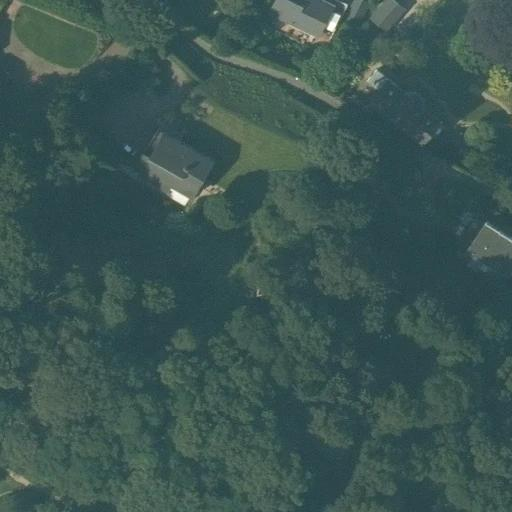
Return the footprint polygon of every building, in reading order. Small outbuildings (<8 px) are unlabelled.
[(318,35),(333,5),(323,0),(277,0),(272,12),(318,35)] [(391,0),(385,0),(373,19),(389,30),(396,20),(404,9),(402,7),(391,0)] [(389,79),(377,69),(367,81),(379,91),(371,101),(423,143),(431,133),(436,137),(445,126),(440,122),(441,120),(426,107),(424,96),(415,89),(405,90),(390,77),(389,79)] [(159,127),(133,170),(167,190),(170,184),(192,197),(214,159),(164,130),(159,127)] [(353,189),(381,207),(387,198),(359,180),(353,189)] [(464,256),(461,261),(500,287),(502,283),(506,277),(511,267),(511,235),(486,220),(484,222),(477,218),(469,231),(476,235),(466,250),(467,251),(464,256)]
